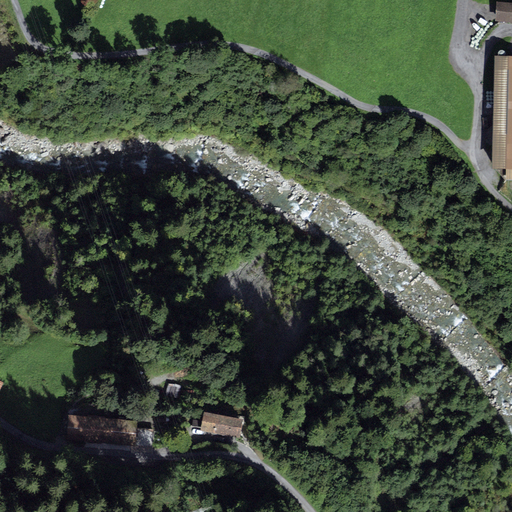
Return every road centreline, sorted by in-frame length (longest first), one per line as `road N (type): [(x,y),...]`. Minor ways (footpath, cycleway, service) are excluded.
road 1 (track): [(474,157),(428,118),(361,106),(254,50),(220,43),(79,56),(47,50),(25,31),(14,0)]
road 2 (track): [(311,511),(285,484),(242,458),(48,451),(0,422)]
